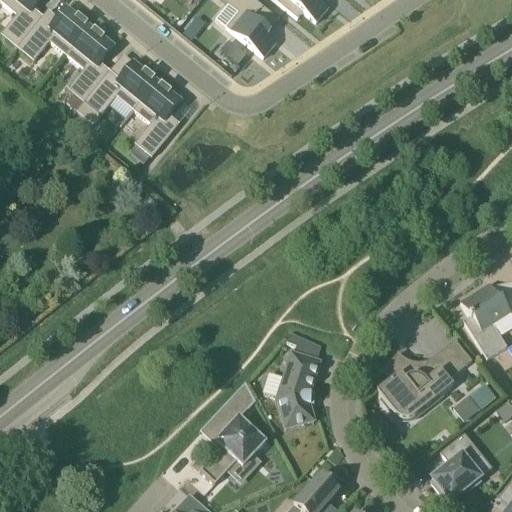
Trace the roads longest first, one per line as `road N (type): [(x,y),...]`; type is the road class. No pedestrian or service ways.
road 1 (secondary): [(0,418),(262,216),(511,50)]
road 2 (residential): [(399,511),(345,446),(340,388),(357,347),(392,310),(511,226)]
road 3 (residential): [(101,0),(235,105),(249,107),(415,0)]
